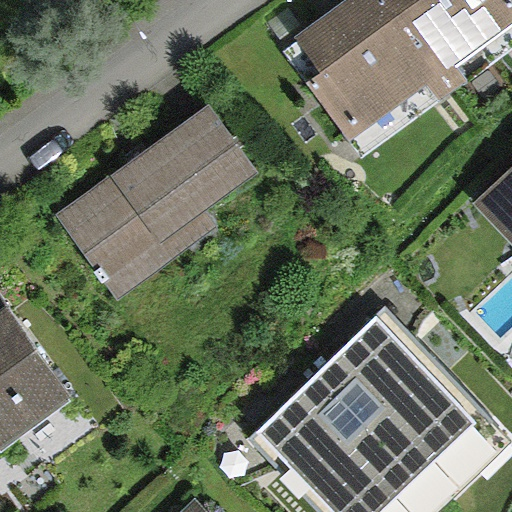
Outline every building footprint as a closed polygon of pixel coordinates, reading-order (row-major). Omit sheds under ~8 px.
[(511,0),(328,0),(280,33),(347,129),(511,13),(511,0)] [(265,181),(205,103),(54,218),(114,296),(265,181)] [(511,151),(464,194),(511,246),(511,151)] [(0,429),(62,389),(0,295),(0,429)] [(432,511),(510,436),(378,303),(247,432),(326,511),(432,511)]
